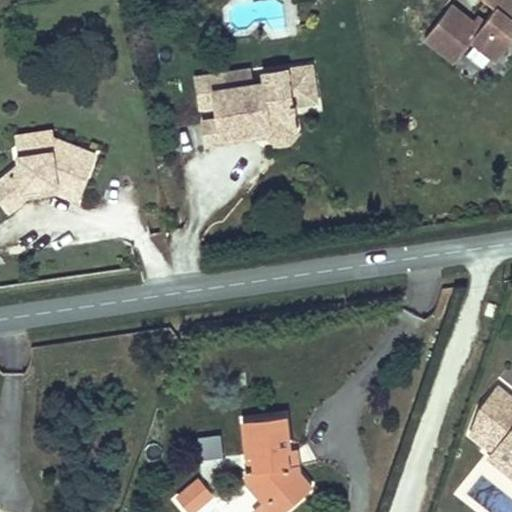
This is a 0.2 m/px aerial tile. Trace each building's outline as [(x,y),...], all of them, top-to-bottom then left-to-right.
[(480,30),(472,24),(451,8),(428,39),(458,62),(474,41),(499,60),(511,43),(511,0),(486,0),(497,8),(486,22),(480,30)] [(479,16),(472,24),(480,30),(486,22),(479,16)] [(266,86),(249,89),(212,94),(213,107),(216,123),(219,146),(252,141),(251,133),(266,131),(267,140),(275,144),(288,143),(295,132),(291,105),(315,102),(310,69),(284,74),(286,83),(266,86)] [(212,94),(249,89),(246,70),(191,78),(196,110),(213,107),(212,94)] [(264,77),(266,86),(286,83),(284,74),(264,77)] [(202,149),(219,146),(216,123),(198,125),(202,149)] [(16,141),(21,155),(51,144),(46,130),(16,141)] [(252,141),(267,140),(266,131),(251,133),(252,141)] [(51,144),(21,155),(25,166),(1,192),(22,211),(34,198),(32,192),(53,183),(55,190),(76,197),(93,152),(54,137),(51,144)] [(34,198),(55,190),(53,183),(32,192),(34,198)] [(502,453),(508,446),(511,449),(511,393),(504,387),(486,407),(477,431),(502,453)] [(281,463),(280,448),(284,448),(284,446),(280,412),(238,415),(241,451),(247,451),(248,458),(249,466),(240,467),(241,478),(257,497),(257,498),(263,493),(276,509),(304,486),(292,469),(290,462),(281,463)] [(220,437),(195,439),(197,460),(222,458),(220,437)] [(290,462),(289,446),(284,446),(284,448),(280,448),(281,463),(290,462)] [(511,449),(508,446),(502,453),(497,459),(511,471),(511,449)] [(204,489),(193,475),(183,483),(190,492),(178,501),(182,506),(204,489)] [(178,501),(190,492),(183,483),(171,492),(178,501)] [(250,511),(271,511),(276,509),(263,493),(257,498),(257,497),(246,506),(250,511)]
